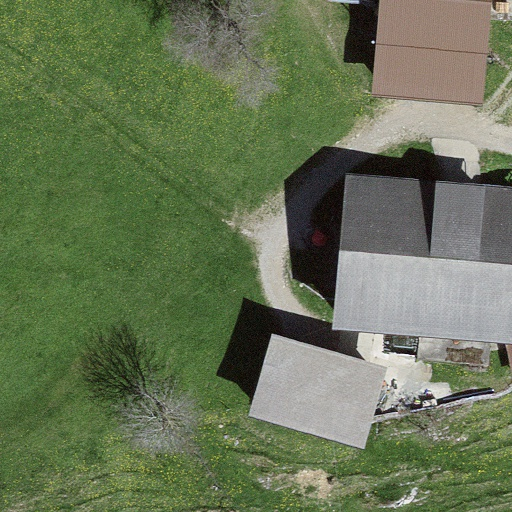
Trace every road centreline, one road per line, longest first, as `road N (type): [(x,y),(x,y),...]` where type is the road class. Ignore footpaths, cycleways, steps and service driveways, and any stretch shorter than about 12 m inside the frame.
road 1 (track): [(0,446),(75,410),(265,243),(314,183),(387,136),(506,143)]
road 2 (track): [(265,243),(0,56)]
